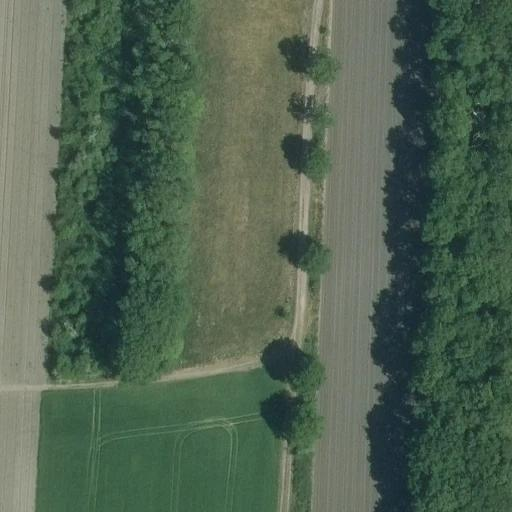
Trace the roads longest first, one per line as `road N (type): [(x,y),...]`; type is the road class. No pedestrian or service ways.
road 1 (track): [(316,0),(297,353)]
road 2 (track): [(0,391),(178,378),(297,353)]
road 3 (track): [(282,511),(297,353)]
